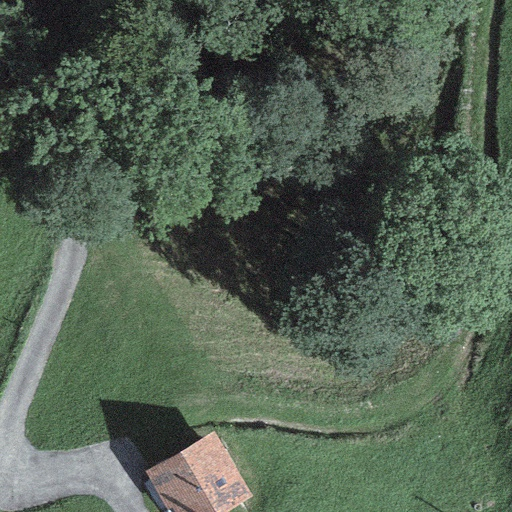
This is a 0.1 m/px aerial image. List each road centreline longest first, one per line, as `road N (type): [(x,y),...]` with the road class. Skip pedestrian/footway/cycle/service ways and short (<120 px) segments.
road 1 (track): [(102,477),(153,436),(211,410),(369,418),(418,398),(448,364),(474,307),(488,0)]
road 2 (track): [(131,511),(102,477),(26,475),(6,450),(10,413),(83,243),(86,215),(77,182),(51,152),(0,122)]
